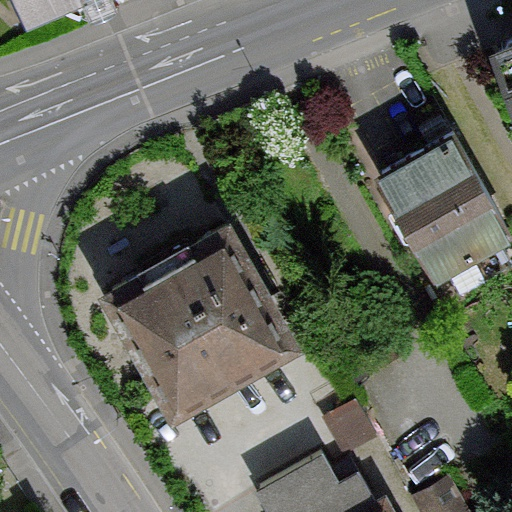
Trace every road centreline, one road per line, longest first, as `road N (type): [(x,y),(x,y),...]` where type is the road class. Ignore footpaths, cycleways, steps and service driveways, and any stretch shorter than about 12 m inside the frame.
road 1 (unclassified): [(360,0),(0,144)]
road 2 (tertiary): [(118,511),(0,348)]
